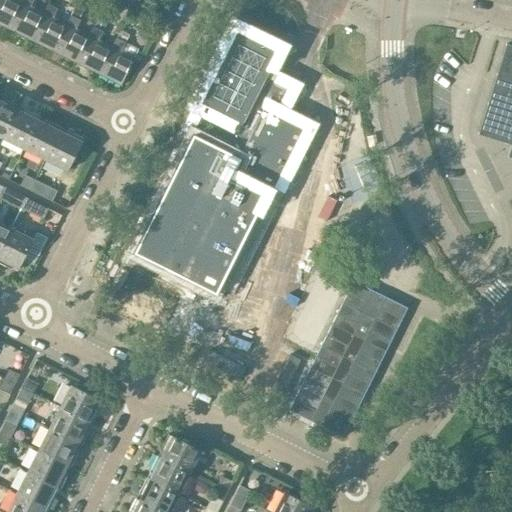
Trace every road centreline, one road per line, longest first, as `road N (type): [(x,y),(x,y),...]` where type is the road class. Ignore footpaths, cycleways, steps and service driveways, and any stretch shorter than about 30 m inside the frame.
road 1 (unclassified): [(511,307),(475,271),(419,192),(396,117),(394,3)]
road 2 (residential): [(363,492),(148,389)]
road 3 (residential): [(128,119),(31,328)]
road 4 (residential): [(363,492),(511,317)]
road 5 (residential): [(128,119),(0,55)]
road 6 (residential): [(88,511),(148,389)]
road 7 (residential): [(187,0),(128,119)]
road 8 (residential): [(148,389),(31,328)]
